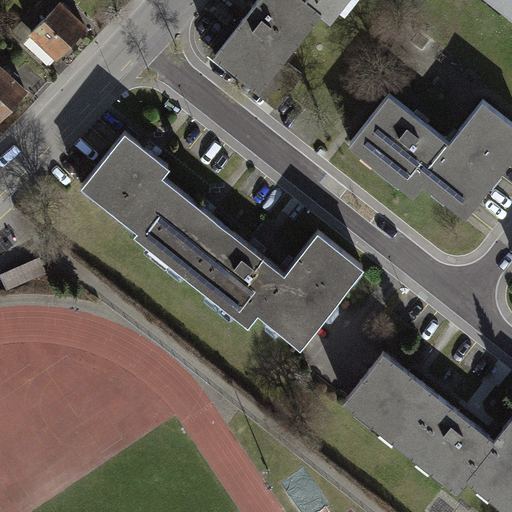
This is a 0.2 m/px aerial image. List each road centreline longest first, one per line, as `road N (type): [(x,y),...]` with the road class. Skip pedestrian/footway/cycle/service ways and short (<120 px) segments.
road 1 (residential): [(466,300),(134,37)]
road 2 (residential): [(134,37),(0,172)]
